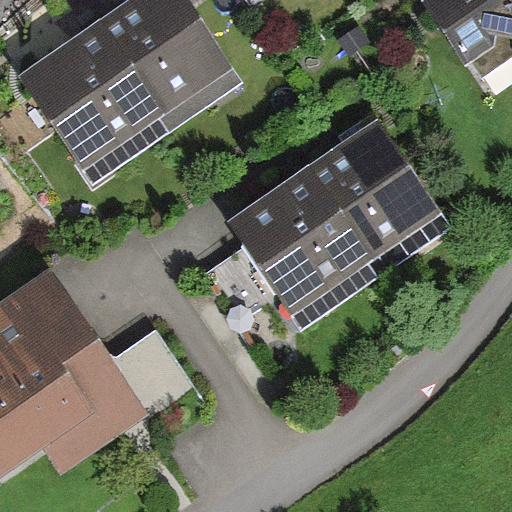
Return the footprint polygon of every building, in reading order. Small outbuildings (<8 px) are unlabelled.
[(178,0),(155,0),(103,34),(163,127),(232,82),(178,0)] [(511,0),(438,0),(436,2),(483,68),(511,48),(511,0)] [(103,34),(34,79),(94,171),(163,127),(103,34)] [(389,141),(316,190),(374,274),(446,224),(389,141)] [(316,190),(244,240),(301,323),(374,274),(316,190)] [(46,287),(0,318),(0,466),(45,436),(60,459),(131,411),(46,287)]
